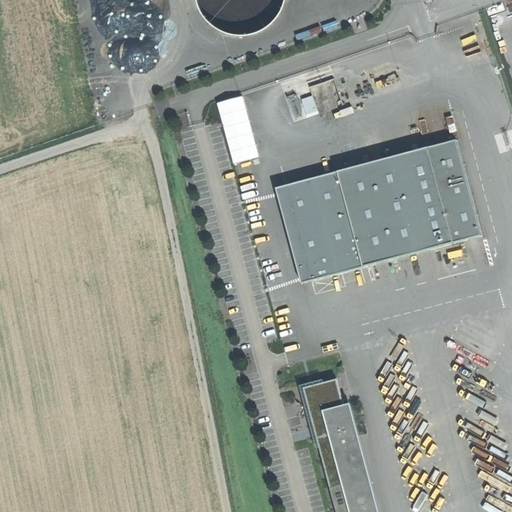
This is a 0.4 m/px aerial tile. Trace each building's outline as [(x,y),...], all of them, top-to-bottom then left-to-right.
[(194,0),(195,0),(198,11),(205,20),(213,27),(223,33),(234,35),(245,36),(256,33),(265,28),(274,21),(280,11),(284,1),(284,0),(194,0)] [(305,99),(310,116),(320,113),(315,95),(305,99)] [(242,96),(216,103),(233,164),(259,157),(242,96)] [(482,236),(456,142),(277,190),(302,284),(482,236)] [(343,403),(336,378),(302,388),(336,511),(378,511),(349,402),(343,403)]
